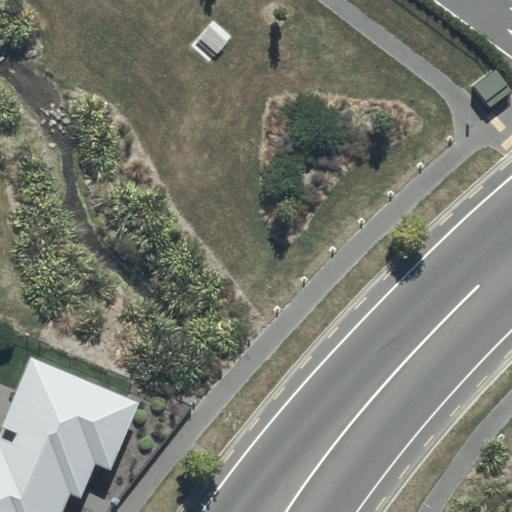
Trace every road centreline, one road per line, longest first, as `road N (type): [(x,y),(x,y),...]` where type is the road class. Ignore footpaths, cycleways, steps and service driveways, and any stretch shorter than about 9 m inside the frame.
road 1 (tertiary): [(345,430),(511,262)]
road 2 (tertiary): [(232,511),(345,430)]
